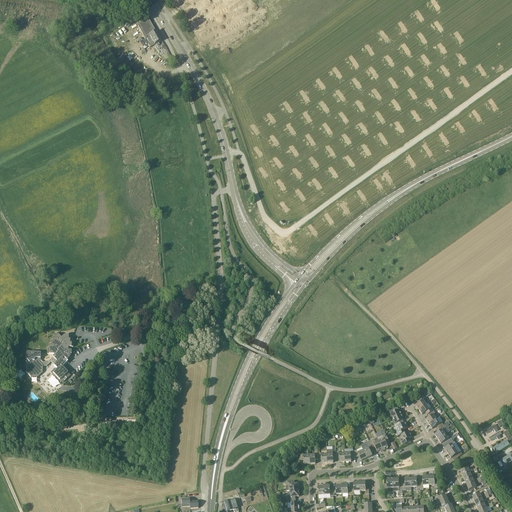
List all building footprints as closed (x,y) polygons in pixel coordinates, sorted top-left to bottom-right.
[(146,39),(149,44),(148,45),(150,48),(156,44),(157,46),(159,45),(158,43),(162,41),(156,32),(149,20),(137,26),(145,40),(146,39)] [(26,372),(26,374),(30,377),(31,378),(37,378),(40,376),(42,373),(42,367),(46,367),(51,363),(57,369),(51,375),(59,384),(64,380),(65,381),(70,376),(68,373),(63,368),(62,367),(65,365),(68,362),(67,361),(70,358),(70,355),(71,355),(71,352),(71,351),(68,351),(68,347),(71,348),(71,344),(71,343),(70,343),(70,340),(68,340),(68,337),(69,336),(64,336),(61,338),(59,336),(54,336),(54,339),(52,339),(52,340),(52,343),(51,343),(51,344),(51,347),(49,347),(49,348),(49,355),(53,355),(54,356),(47,363),(46,363),(44,362),(43,363),(40,360),(40,354),(26,354),(26,360),(29,363),(26,366),(26,372)] [(99,399),(105,401),(108,389),(102,388),(99,399)] [(426,405),(428,404),(423,396),(418,400),(420,403),(416,406),(419,410),(426,405)] [(428,404),(426,405),(419,410),(422,415),(426,412),(428,414),(433,411),(428,404)] [(37,407),(38,413),(46,410),(44,405),(37,407)] [(393,419),(402,415),(401,412),(400,412),(399,410),(395,412),(394,409),(395,409),(394,409),(388,412),(389,415),(391,414),(393,419)] [(429,425),(436,420),(433,415),(435,414),(433,411),(428,414),(430,417),(426,420),(429,425)] [(403,418),(404,418),(402,415),(393,419),(395,424),(394,425),(395,428),(397,427),(401,425),(400,422),(404,420),(403,418)] [(438,429),(443,425),(441,423),(443,422),(440,417),(436,420),(429,425),(432,429),(436,426),(438,429)] [(408,428),(407,426),(406,423),(401,425),(397,427),(395,428),(397,431),(396,431),(398,436),(406,433),(404,433),(403,430),(408,428)] [(442,430),(445,428),(443,425),(438,429),(440,431),(435,435),(438,440),(445,435),(442,430)] [(482,433),(485,438),(498,430),(494,425),(482,433)] [(390,444),(384,430),(381,432),(383,436),(377,438),(379,441),(383,451),(385,450),(385,449),(388,447),(387,445),(390,444)] [(410,435),(412,434),(411,431),(401,436),(404,441),(402,442),(403,445),(411,442),(410,439),(412,438),(410,435)] [(447,433),(445,435),(438,440),(441,444),(442,444),(443,447),(452,440),(447,433)] [(488,443),(491,446),(503,438),(501,435),(488,443)] [(379,441),(375,443),(374,439),(369,442),(370,444),(373,450),(374,452),(376,451),(377,452),(380,451),(381,452),(383,451),(379,441)] [(445,449),(448,454),(455,449),(452,444),(454,443),(452,440),(443,447),(445,449)] [(494,450),(497,454),(509,446),(506,442),(494,450)] [(370,444),(367,445),(362,448),(367,459),(372,456),(371,453),(374,452),(373,450),(370,444)] [(367,459),(362,448),(356,450),(354,452),(355,458),(359,457),(361,461),(367,459)] [(462,455),(460,452),(458,454),(455,449),(448,454),(451,459),(456,455),(458,458),(462,455)] [(345,462),(345,454),(339,454),(339,452),(336,453),(336,459),(339,459),(339,463),(345,462)] [(354,452),(351,452),(351,453),(345,454),(345,462),(351,462),(351,459),(355,458),(354,452)] [(503,467),(511,461),(511,452),(511,453),(499,460),(503,467)] [(327,463),(327,455),(321,455),(321,453),(318,454),(318,460),(321,460),(322,464),(327,463)] [(336,459),(336,453),(333,453),(333,454),(327,455),(327,463),(333,463),(333,459),(336,459)] [(310,464),(309,456),(303,456),(303,454),(300,455),(300,461),(303,461),(304,465),(310,464)] [(318,460),(318,454),(315,454),(315,455),(309,456),(310,464),(315,464),(315,460),(318,460)] [(420,482),(420,489),(423,488),(423,486),(429,486),(428,477),(423,477),(423,482),(420,482)] [(428,477),(429,486),(435,485),(435,488),(438,488),(438,481),(435,481),(434,477),(428,477)] [(467,486),(474,483),(478,481),(481,480),(480,478),(476,480),(475,477),(472,478),(465,481),(467,486)] [(402,483),(402,490),(405,489),(405,488),(411,488),(411,479),(405,479),(405,483),(402,483)] [(411,479),(411,488),(417,487),(417,489),(420,489),(420,482),(417,482),(417,479),(411,479)] [(393,480),(387,480),(387,484),(384,484),(384,491),(388,490),(388,489),(393,489),(393,480)] [(402,483),(399,483),(399,480),(393,480),(393,489),(399,488),(399,490),(402,490),(402,483)] [(290,491),(299,490),(298,484),(293,484),(293,482),(295,481),(286,482),(287,486),(289,486),(289,491),(290,491)] [(369,488),(366,488),(365,482),(359,483),(360,491),(366,491),(366,495),(369,494),(369,488)] [(360,491),(359,483),(354,483),(354,489),(351,489),(351,495),(354,495),(354,492),(360,491)] [(351,495),(351,489),(348,489),(348,485),(342,486),(342,494),(348,494),(348,496),(351,495)] [(333,490),(330,490),(330,486),(324,487),(324,495),(330,495),(330,497),(333,496),(333,490)] [(342,494),(342,486),(336,486),(336,490),(333,490),(333,496),(336,496),(336,495),(342,494)] [(294,497),(299,497),(299,490),(290,491),(290,496),(287,496),(287,501),(289,501),(294,500),(296,500),(294,500),(294,497)] [(197,502),(193,502),(193,501),(189,502),(189,499),(181,499),(182,508),(190,507),(190,509),(198,509),(198,508),(198,507),(198,506),(198,505),(197,502)] [(449,499),(440,503),(442,508),(450,505),(449,503),(450,502),(449,499)] [(291,509),(300,508),(299,503),(294,503),(294,500),(289,501),(289,503),(287,504),(288,509),(291,509)] [(236,504),(237,504),(237,503),(235,504),(234,501),(231,502),(231,501),(223,503),(226,511),(231,511),(233,511),(233,510),(238,509),(236,504)]
